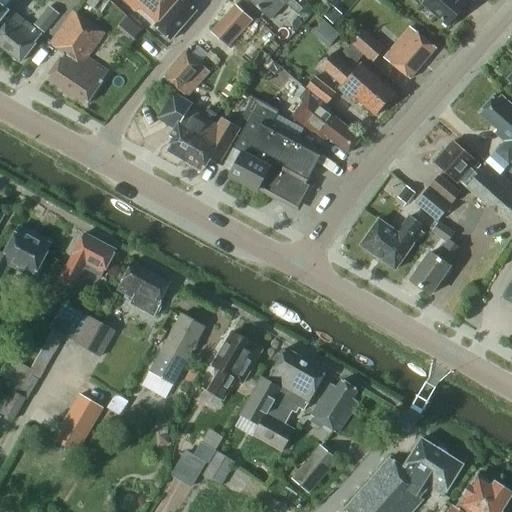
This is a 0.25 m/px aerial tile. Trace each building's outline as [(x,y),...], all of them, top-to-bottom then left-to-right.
[(15,0),(0,0),(0,21),(8,12),(7,11),(15,0)] [(84,0),(84,2),(94,9),(100,0),(84,0)] [(123,0),(139,14),(140,12),(157,27),(155,29),(171,42),(198,12),(184,0),(123,0)] [(303,9),(293,0),(248,0),(269,20),(285,3),(297,15),(303,9)] [(420,0),(423,2),(422,3),(449,27),(466,7),(458,0),(420,0)] [(211,32),(227,46),(251,20),(235,5),(211,32)] [(34,24),(44,33),(59,15),(49,6),(34,24)] [(333,24),(342,15),(333,6),(324,16),(333,24)] [(41,34),(13,12),(0,27),(0,45),(20,61),(41,34)] [(102,34),(71,13),(51,44),(63,53),(46,79),(85,105),(107,71),(87,57),(102,34)] [(142,30),(128,18),(121,27),(134,38),(142,30)] [(384,58),(410,79),(436,49),(410,27),(384,58)] [(363,55),(372,62),(384,48),(362,30),(350,44),(363,55)] [(363,55),(350,44),(343,52),(356,63),(363,55)] [(207,70),(186,52),(164,76),(185,95),(207,70)] [(376,117),(379,113),(396,94),(361,64),(353,73),(341,62),(343,61),(334,53),(321,67),(342,85),(338,89),(354,103),(356,100),(376,117)] [(306,88),(327,104),(335,93),(315,77),(306,88)] [(301,85),(294,94),(302,100),(308,91),(301,85)] [(211,122),(216,114),(207,109),(202,117),(188,109),(191,104),(173,93),(157,118),(174,128),(170,136),(174,139),(167,150),(182,159),(197,135),(203,139),(213,123),(211,122)] [(349,152),(360,138),(328,113),(331,109),(310,93),(292,116),(312,132),(314,130),(324,139),(327,135),(349,152)] [(301,200),(310,182),(306,180),(322,150),(271,123),(278,110),(252,96),(241,117),(248,121),(233,148),(240,154),(228,177),(256,191),(256,190),(277,200),(278,197),(290,203),(301,200)] [(495,96),(480,113),(495,127),(498,129),(495,132),(506,142),(497,152),(509,163),(511,160),(511,105),(501,96),(498,99),(495,97),(495,96)] [(218,126),(213,123),(203,139),(197,135),(182,159),(203,171),(209,160),(217,165),(239,128),(222,118),(218,126)] [(454,141),(434,164),(456,182),(469,167),(471,169),(478,162),(454,141)] [(488,163),(467,187),(495,212),(511,227),(511,184),(495,169),(488,163)] [(439,175),(431,185),(453,201),(454,201),(461,192),(460,192),(439,175)] [(431,185),(416,204),(437,221),(444,213),(454,201),(453,201),(431,185)] [(406,186),(398,196),(407,203),(415,193),(406,186)] [(379,220),(361,246),(395,270),(416,241),(413,239),(423,226),(410,217),(398,234),(379,220)] [(430,252),(410,280),(430,294),(440,279),(443,281),(451,270),(449,268),(450,266),(448,264),(460,248),(448,239),(453,232),(439,222),(432,231),(447,242),(436,257),(430,252)] [(39,265),(50,245),(17,227),(2,255),(0,253),(0,277),(7,266),(31,279),(33,275),(38,278),(44,267),(39,265)] [(83,268),(100,277),(114,251),(83,234),(57,281),(72,289),(83,268)] [(169,283),(132,262),(117,289),(134,299),(131,305),(153,317),(161,304),(158,303),(169,283)] [(72,341),(74,337),(86,317),(84,316),(63,304),(56,317),(49,328),(53,330),(63,336),(72,341)] [(180,314),(158,352),(147,371),(171,385),(204,327),(180,314)] [(99,358),(113,332),(102,326),(86,317),(74,337),(72,341),(71,342),(88,352),(99,358)] [(32,374),(39,379),(62,337),(63,336),(53,330),(31,369),(34,371),(32,374)] [(261,350),(231,332),(211,367),(219,371),(207,392),(222,400),(234,380),(241,384),(261,350)] [(285,348),(249,409),(266,419),(272,409),(295,423),(325,372),(285,348)] [(28,399),(39,379),(32,374),(34,371),(31,369),(15,360),(5,378),(9,380),(5,387),(12,390),(26,398),(28,399)] [(147,371),(140,385),(163,398),(171,385),(147,371)] [(331,385),(300,432),(313,441),(320,429),(335,439),(359,403),(353,399),(358,391),(341,381),(336,388),(331,385)] [(8,397),(3,406),(0,411),(0,412),(2,414),(14,421),(26,398),(12,390),(8,397)] [(0,403),(3,406),(8,397),(2,393),(0,396),(0,403)] [(104,408),(80,394),(53,438),(77,453),(104,408)] [(221,448),(228,435),(213,428),(207,441),(221,448)] [(463,465),(422,439),(403,469),(390,458),(344,511),(412,511),(423,500),(420,498),(429,486),(444,495),(463,465)] [(325,444),(299,474),(315,489),(342,459),(325,444)] [(196,486),(212,462),(191,448),(175,472),(196,486)] [(208,475),(229,484),(239,459),(219,450),(208,475)] [(478,475),(457,508),(453,506),(449,511),(500,511),(511,494),(511,493),(495,483),(494,485),(478,475)]
